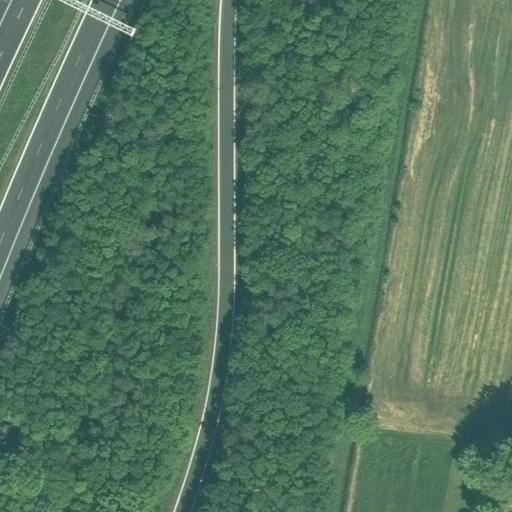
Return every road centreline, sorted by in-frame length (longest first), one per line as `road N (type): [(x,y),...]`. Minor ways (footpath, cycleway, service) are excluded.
road 1 (motorway): [(181,511),(220,360),(227,0)]
road 2 (motorway): [(0,249),(109,0)]
